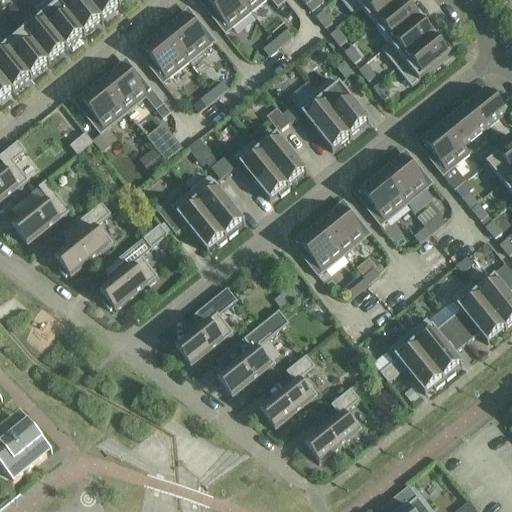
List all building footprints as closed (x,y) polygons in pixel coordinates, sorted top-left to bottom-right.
[(84,37),(85,36),(55,0),(49,0),(36,11),(67,51),(68,50),(68,49),(83,36),(84,37)] [(85,0),(65,0),(60,4),(57,0),(55,0),(85,36),(86,36),(85,34),(101,22),(102,23),(103,22),(85,0)] [(121,8),(114,0),(85,0),(103,22),(104,21),(103,20),(119,7),(120,8),(121,8)] [(252,15),(239,0),(203,0),(204,0),(221,21),(216,25),(225,37),(252,15)] [(239,0),(252,15),(270,0),(239,0)] [(323,5),(319,0),(300,0),(301,0),(312,14),(323,5)] [(339,0),(354,17),(374,0),(339,0)] [(362,12),(375,29),(407,3),(406,2),(405,3),(403,0),(374,0),(354,17),(354,18),(362,12)] [(408,4),(407,3),(375,29),(389,46),(382,52),(422,21),(421,20),(420,21),(407,5),(408,4)] [(36,11),(35,12),(41,19),(24,33),(50,65),(51,64),(50,63),(66,50),(66,51),(67,51),(36,11)] [(316,19),(325,30),(332,25),(323,14),(316,19)] [(202,37),(185,15),(163,33),(189,66),(216,44),(207,33),(202,37)] [(382,52),(397,70),(436,38),(435,38),(434,38),(421,22),(422,22),(422,21),(382,52)] [(331,37),(340,48),(347,43),(338,31),(331,37)] [(24,33),(6,47),(32,79),(33,78),(32,77),(48,65),(49,66),(50,65),(24,33)] [(189,66),(163,33),(141,50),(159,72),(154,76),(163,87),(189,66)] [(280,50),(291,41),(285,35),(274,43),(280,50)] [(436,38),(397,70),(412,89),(451,57),(449,55),(448,56),(436,40),(437,39),(436,38)] [(280,50),(274,43),(264,52),(269,59),(280,50)] [(32,79),(6,47),(0,52),(0,76),(14,94),(15,93),(14,92),(30,79),(31,80),(32,79)] [(354,66),(361,60),(352,49),(345,55),(354,66)] [(353,76),(344,65),(337,70),(346,81),(353,76)] [(140,87),(123,66),(101,83),(127,116),(153,94),(144,83),(140,87)] [(375,78),(366,67),(359,73),(368,84),(375,78)] [(0,103),(12,93),(13,94),(14,94),(0,76),(0,103)] [(370,124),(340,86),(337,88),(331,81),(316,93),(322,100),(322,101),(316,93),(315,94),(351,139),(352,138),(351,137),(367,124),(368,125),(370,124)] [(127,116),(101,83),(79,101),(96,122),(91,126),(100,137),(127,116)] [(218,100),(228,92),(223,85),(212,94),(218,100)] [(374,90),(383,102),(390,96),(381,85),(374,90)] [(486,90),(465,108),(485,133),(507,114),(506,113),(505,113),(486,90)] [(218,100),(212,94),(201,102),(207,109),(218,100)] [(350,140),(351,139),(315,94),(296,109),(333,154),(335,152),(334,151),(350,139),(350,140)] [(465,108),(443,125),(470,158),(470,157),(464,149),(485,133),(465,108)] [(278,130),(280,134),(290,126),(283,118),(277,111),(267,119),(277,131),(278,130)] [(298,120),(291,111),(283,118),(290,126),(298,120)] [(454,193),(466,184),(455,170),(470,158),(443,125),(422,143),(439,164),(434,168),(454,193)] [(163,128),(147,141),(155,150),(171,138),(163,128)] [(77,158),(93,145),(85,136),(70,148),(77,158)] [(306,176),(308,174),(277,136),(259,151),(253,143),(253,144),(289,189),(290,188),(289,187),(305,175),(306,176)] [(511,142),(508,138),(497,147),(503,154),(511,146),(511,142)] [(199,141),(188,150),(203,169),(207,165),(212,171),(218,165),(199,141)] [(27,154),(18,144),(0,158),(0,161),(6,169),(0,173),(0,206),(29,183),(14,164),(27,154)] [(234,159),(270,204),(272,203),(271,202),(278,196),(281,199),(290,192),(288,190),(289,189),(253,144),(234,159)] [(511,146),(503,154),(487,167),(502,186),(511,177),(511,146)] [(146,169),(152,176),(164,166),(153,152),(147,157),(152,164),(146,169)] [(487,153),(479,160),(485,168),(493,161),(487,153)] [(402,157),(381,175),(407,208),(433,186),(424,175),(420,179),(402,157)] [(227,176),(234,171),(225,160),(218,165),(227,176)] [(227,176),(218,165),(212,171),(220,182),(227,176)] [(407,208),(381,175),(359,193),(376,214),(371,218),(380,229),(407,208)] [(511,177),(502,186),(511,198),(511,177)] [(227,238),(229,241),(238,234),(235,231),(242,225),(243,226),(245,224),(209,179),(190,194),(226,239),(227,238)] [(47,200),(12,228),(28,248),(70,214),(46,184),(39,189),(47,200)] [(457,193),(471,211),(478,205),(469,194),(473,191),(468,184),(457,193)] [(186,228),(208,255),(210,253),(209,252),(216,247),(218,250),(227,242),(225,239),(226,239),(190,194),(172,209),(169,204),(157,213),(176,237),(186,228)] [(90,232),(55,260),(62,269),(59,271),(65,279),(69,277),(71,280),(113,246),(98,227),(111,217),(102,206),(82,221),(90,232)] [(472,212),(481,224),(488,218),(479,207),(472,212)] [(340,208),(318,225),(344,258),(371,236),(362,225),(357,229),(340,208)] [(439,219),(425,231),(431,237),(445,226),(439,219)] [(502,235),(493,224),(486,230),(495,241),(502,235)] [(344,258),(318,225),(297,243),(314,264),(309,268),(318,279),(344,258)] [(169,238),(160,227),(143,241),(152,251),(169,238)] [(420,246),(431,237),(425,231),(414,240),(420,246)] [(511,256),(511,247),(507,242),(500,247),(509,259),(511,256)] [(142,259),(100,293),(106,302),(103,304),(110,313),(113,310),(116,313),(158,279),(142,259)] [(369,260),(355,271),(363,281),(374,272),(377,269),(369,260)] [(467,260),(456,269),(462,276),(473,267),(467,260)] [(369,288),(380,279),(374,272),(363,281),(369,288)] [(477,293),(476,293),(507,331),(508,330),(507,329),(511,324),(511,299),(495,278),(477,293)] [(352,301),(367,289),(360,279),(344,292),(352,301)] [(471,286),(452,301),(461,313),(450,322),(469,345),(480,336),(488,346),(490,344),(489,343),(505,331),(506,332),(507,331),(476,293),(477,293),(471,286)] [(294,288),(275,300),(282,310),(300,298),(294,288)] [(234,335),(219,317),(237,303),(227,292),(193,319),(201,329),(175,350),(191,369),(234,335)] [(261,349),(289,326),(279,313),(243,342),(252,352),(217,381),(232,400),(275,366),(261,349)] [(427,321),(408,336),(444,382),(445,381),(447,383),(456,376),(453,373),(460,367),(461,368),(463,366),(455,356),(469,345),(450,322),(436,333),(427,321)] [(427,395),(427,394),(434,388),(436,392),(445,384),(443,382),(444,382),(408,336),(389,352),(397,362),(380,375),(383,378),(389,386),(406,372),(425,397),(427,395)] [(287,374),(295,384),(260,413),(275,432),(318,398),(303,380),(316,369),(306,358),(287,374)] [(376,371),(371,375),(377,383),(383,378),(380,375),(377,371),(376,371)] [(411,390),(404,396),(412,405),(419,399),(411,390)] [(331,407),(340,418),(304,446),(320,466),(363,432),(348,413),(360,403),(351,391),(331,407)] [(24,430),(15,420),(0,431),(0,464),(37,435),(29,425),(24,430)] [(0,464),(0,483),(6,492),(47,459),(38,448),(44,444),(37,435),(0,464)] [(387,511),(427,511),(409,488),(384,508),(387,511)]
